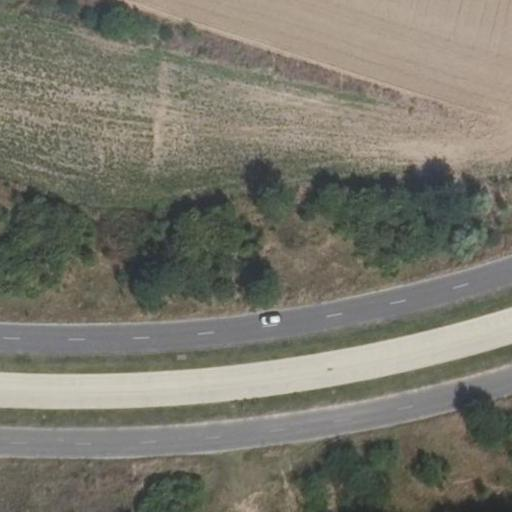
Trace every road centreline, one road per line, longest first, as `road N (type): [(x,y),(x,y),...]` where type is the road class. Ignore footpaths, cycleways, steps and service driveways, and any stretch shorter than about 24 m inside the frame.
road 1 (unclassified): [(511,270),(275,326),(0,337)]
road 2 (unclassified): [(0,439),(122,442),(329,426),(511,385)]
